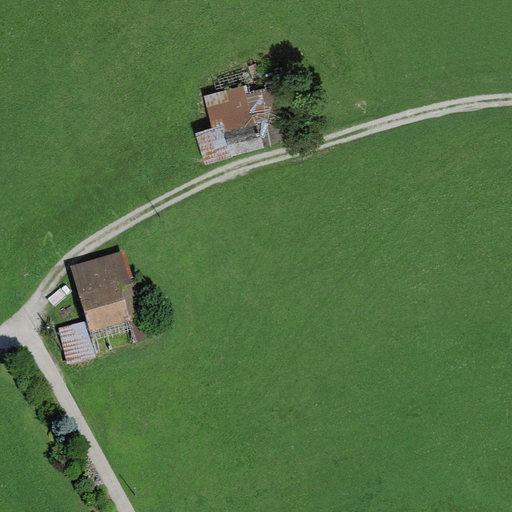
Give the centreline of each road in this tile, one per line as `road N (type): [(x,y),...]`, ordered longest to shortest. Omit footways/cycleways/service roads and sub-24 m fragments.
road 1 (track): [(22,321),(79,252),(178,193),(267,157),(420,114),(511,99)]
road 2 (unclassified): [(0,336),(22,321),(126,511)]
